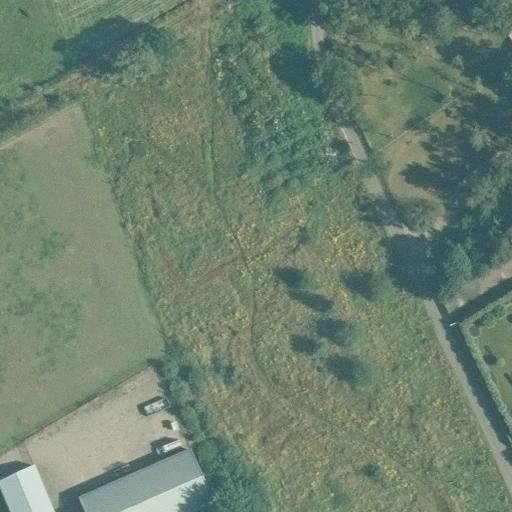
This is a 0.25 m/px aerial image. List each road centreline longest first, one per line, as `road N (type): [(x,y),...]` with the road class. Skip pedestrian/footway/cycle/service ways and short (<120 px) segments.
road 1 (unclassified): [(511,479),(336,115),(315,30),(318,0)]
road 2 (track): [(210,0),(0,123)]
